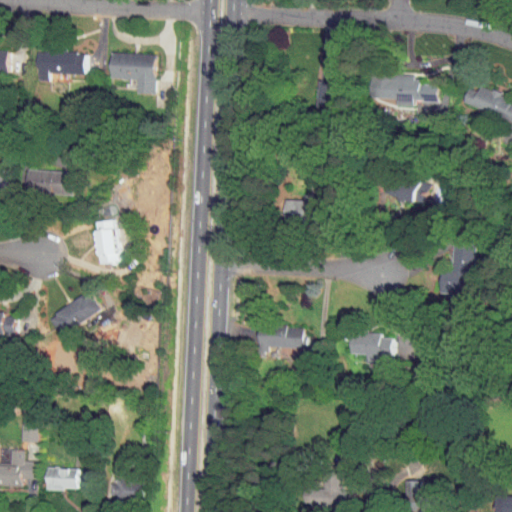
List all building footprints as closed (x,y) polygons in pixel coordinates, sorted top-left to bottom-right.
[(37,67),(72,68),(73,46),(25,45),(24,74),(36,75),(37,67)] [(98,72),(126,73),(125,87),(143,88),(144,48),(99,46),(98,72)] [(306,99),(329,101),(335,53),(312,50),(306,99)] [(361,67),(360,92),(384,93),(384,100),(402,100),(402,95),(425,95),(425,79),(407,78),(408,69),(361,67)] [(452,96),(511,119),(511,97),(469,81),(467,85),(458,82),(452,96)] [(63,188),(64,166),(16,164),(15,186),(63,188)] [(376,188),(412,199),(418,178),(383,167),(376,188)] [(302,194),(273,193),(273,211),(302,212),(302,194)] [(86,224),(87,256),(106,255),(105,223),(86,224)] [(442,267),(431,267),(430,290),(458,291),(459,258),(464,258),(464,236),(442,236),(442,267)] [(49,331),(93,303),(81,283),(37,311),(49,331)] [(293,342),(294,323),(248,321),(247,347),(256,347),(256,340),(293,342)] [(338,348),(355,348),(354,357),(380,358),(381,332),(370,332),(370,328),(339,327),(338,348)] [(10,435),(26,436),(27,416),(10,415),(10,435)] [(0,480),(11,480),(11,472),(24,473),(24,455),(13,455),(13,444),(0,443),(0,480)] [(34,483),(66,484),(67,463),(35,462),(34,483)] [(336,503),(337,485),(331,484),(331,470),(312,469),(311,480),(293,479),(292,501),(336,503)] [(411,475),(395,475),(394,496),(410,496),(411,475)] [(99,492),(127,493),(127,476),(99,476),(99,492)] [(511,490),(484,490),(483,510),(511,510),(511,490)]
